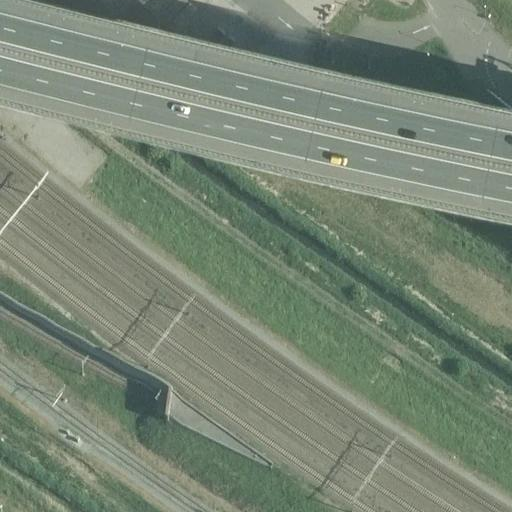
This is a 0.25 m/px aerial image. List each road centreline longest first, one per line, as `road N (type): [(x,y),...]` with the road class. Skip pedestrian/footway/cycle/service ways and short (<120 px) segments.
road 1 (motorway): [(0,69),(511,201)]
road 2 (motorway): [(511,144),(0,16)]
